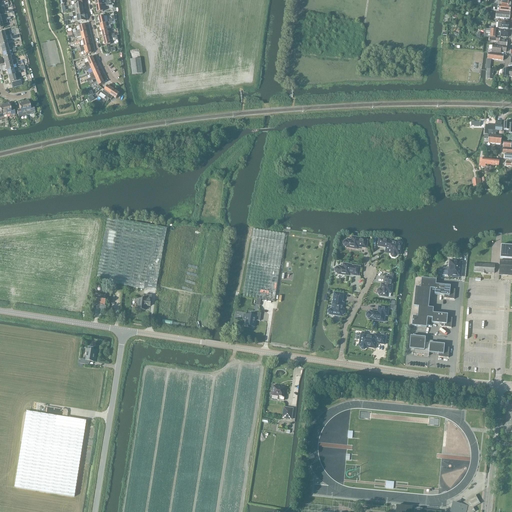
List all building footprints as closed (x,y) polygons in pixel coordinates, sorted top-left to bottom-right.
[(510,6),(492,4),(491,10),(499,11),(499,13),(503,13),(503,12),(510,12),(510,6)] [(508,24),(508,19),(509,19),(510,14),(496,13),(496,18),(504,19),(504,20),(502,20),(501,23),(508,24)] [(84,14),(84,15),(77,16),(77,19),(74,19),(75,23),(86,21),(84,14)] [(106,23),(100,24),(102,31),(107,30),(111,29),(110,25),(113,24),(113,22),(109,22),(106,23)] [(79,26),(80,30),(76,31),(76,32),(73,33),(74,35),(86,32),(85,25),(79,26)] [(490,37),(495,38),(495,36),(507,37),(508,31),(496,30),(491,30),(490,37)] [(77,38),(82,37),(82,40),(88,39),(86,32),(74,35),(74,37),(77,37),(77,38)] [(6,38),(0,39),(0,45),(0,46),(7,44),(6,40),(12,39),(12,37),(12,36),(6,38)] [(109,37),(103,39),(105,46),(111,44),(110,40),(113,40),(113,39),(116,38),(115,36),(112,37),(112,36),(109,37)] [(500,38),(489,37),(489,41),(498,42),(497,46),(507,47),(507,41),(500,40),(500,38)] [(81,52),(85,51),(86,55),(91,53),(90,46),(84,47),(80,48),(77,49),(78,51),(81,51),(81,52)] [(15,49),(2,52),(2,55),(2,57),(3,58),(10,56),(10,53),(16,52),(15,48),(15,49)] [(85,65),(82,66),(83,69),(86,68),(90,66),(95,64),(92,57),(87,59),(88,62),(84,64),(85,65)] [(131,60),(132,75),(142,74),(140,59),(131,60)] [(12,62),(5,64),(6,70),(13,69),(13,65),(14,64),(14,62),(12,62)] [(90,66),(86,68),(87,70),(88,71),(91,69),(93,73),(98,70),(95,64),(90,66)] [(91,79),(87,81),(88,83),(89,82),(92,81),(96,79),(101,77),(98,70),(93,73),(89,74),(91,79)] [(17,74),(8,77),(9,83),(11,82),(12,88),(22,86),(21,80),(20,80),(18,74),(17,74)] [(101,77),(96,79),(96,80),(97,83),(99,86),(104,83),(101,77)] [(104,90),(102,94),(105,96),(106,97),(104,99),(106,100),(113,90),(107,86),(104,90)] [(113,90),(106,100),(108,102),(110,99),(111,100),(113,97),(116,99),(119,94),(113,90)] [(23,102),(27,115),(28,116),(31,115),(32,114),(35,113),(33,106),(30,107),(28,100),(23,102)] [(27,115),(23,102),(18,103),(20,110),(17,111),(18,117),(22,116),(23,117),(26,116),(27,115)] [(3,104),(4,105),(7,115),(10,114),(10,116),(15,115),(14,109),(10,109),(9,103),(3,104)] [(495,126),(485,126),(485,134),(496,135),(496,132),(497,132),(497,131),(502,131),(502,126),(498,126),(498,122),(496,122),(495,126)] [(489,135),(484,135),(484,139),(488,140),(488,143),(501,144),(502,136),(489,135)] [(156,288),(166,232),(167,228),(108,218),(96,281),(144,289),(144,286),(156,288)] [(242,297),(274,301),(285,234),(253,229),(242,297)] [(366,248),(367,241),(359,239),(360,238),(352,237),(351,240),(347,240),(347,241),(345,241),(344,242),(343,244),(345,246),(346,246),(346,247),(356,249),(356,248),(358,248),(358,246),(361,247),(360,247),(366,248)] [(391,254),(391,255),(392,257),(395,257),(396,256),(397,255),(398,255),(399,249),(401,247),(401,243),(400,241),(398,241),(396,242),(396,243),(391,242),(391,241),(379,239),(378,246),(386,248),(387,250),(386,251),(385,253),(391,254)] [(511,258),(511,245),(501,245),(500,258),(511,258)] [(511,260),(500,260),(499,275),(511,276),(511,260)] [(449,276),(460,277),(462,262),(450,261),(449,270),(445,269),(443,270),(443,272),(438,271),(438,274),(443,275),(449,276)] [(482,274),(486,274),(486,273),(494,273),(495,265),(474,263),(474,272),(482,272),(482,274)] [(352,274),(352,275),(358,276),(360,267),(353,266),(353,267),(351,267),(351,265),(343,264),(343,267),(339,266),(338,268),(337,267),(335,269),(335,271),(336,273),(338,273),(337,274),(347,276),(347,274),(349,274),(350,273),(352,274)] [(380,296),(387,297),(388,293),(391,293),(392,286),(391,286),(393,278),(385,276),(384,282),(385,282),(384,284),(382,284),(382,286),(381,286),(381,289),(380,289),(378,290),(377,292),(379,294),(380,294),(380,296)] [(422,278),(421,287),(431,289),(435,289),(436,284),(436,280),(422,278)] [(435,289),(435,294),(445,295),(444,298),(454,299),(455,289),(450,289),(451,286),(436,284),(435,289)] [(415,297),(430,298),(431,289),(421,287),(416,287),(415,297)] [(328,313),(330,315),(341,316),(342,315),(343,315),(345,314),(345,312),(344,310),(343,310),(344,303),(341,303),(341,301),(342,301),(343,294),(334,293),(333,299),(334,299),(334,302),(333,302),(332,309),(330,309),(329,311),(328,313)] [(106,295),(94,294),(93,304),(105,305),(106,295)] [(429,308),(430,298),(415,297),(414,306),(419,307),(429,308)] [(137,309),(145,310),(146,306),(150,306),(151,301),(139,299),(137,309)] [(369,319),(381,321),(382,315),(387,316),(389,308),(378,307),(378,311),(379,311),(378,313),(375,312),(370,311),(370,313),(368,312),(367,314),(366,316),(368,318),(369,318),(369,319)] [(432,318),(433,313),(434,308),(429,308),(419,307),(418,317),(428,318),(432,318)] [(243,314),(242,320),(246,321),(245,325),(254,327),(255,320),(260,321),(260,316),(257,316),(257,313),(254,312),(254,315),(246,314),(243,314)] [(448,315),(433,313),(432,318),(432,323),(442,324),(441,327),(451,328),(452,318),(447,318),(448,315)] [(427,328),(428,318),(418,317),(413,316),(412,326),(427,328)] [(361,347),(362,349),(364,349),(366,348),(366,347),(370,348),(370,347),(372,347),(372,348),(375,348),(376,342),(378,343),(377,344),(385,345),(386,336),(374,335),(374,337),(366,336),(366,335),(365,333),(363,333),(361,334),(360,338),(362,340),(361,347)] [(429,356),(429,353),(430,346),(429,346),(425,345),(426,337),(411,336),(409,349),(414,349),(414,354),(429,356)] [(430,346),(429,353),(439,354),(438,357),(448,358),(449,348),(444,347),(445,344),(430,343),(429,346),(430,346)] [(94,362),(95,351),(93,351),(93,348),(88,347),(88,350),(87,350),(86,360),(81,360),(80,364),(80,363),(80,364),(88,365),(87,365),(88,361),(94,362)] [(278,396),(278,400),(283,401),(286,388),(273,386),(272,395),(278,396)] [(283,418),(291,419),(292,409),(284,408),(283,418)] [(15,488),(74,497),(86,421),(27,411),(15,488)] [(453,503),(450,511),(474,511),(475,511),(473,508),(480,504),(475,495),(459,505),(453,503)]
